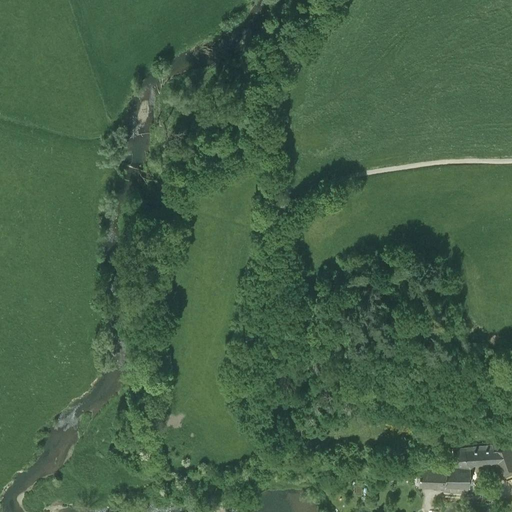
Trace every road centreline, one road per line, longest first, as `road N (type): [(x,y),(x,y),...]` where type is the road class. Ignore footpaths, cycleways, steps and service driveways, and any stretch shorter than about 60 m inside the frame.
road 1 (track): [(511,428),(399,450),(291,427),(256,395),(240,340),(272,216)]
road 2 (track): [(272,216),(353,175),(511,160)]
road 3 (track): [(272,216),(277,107),(337,0)]
